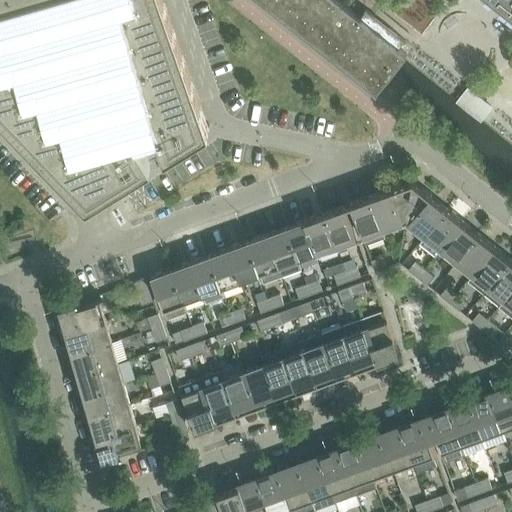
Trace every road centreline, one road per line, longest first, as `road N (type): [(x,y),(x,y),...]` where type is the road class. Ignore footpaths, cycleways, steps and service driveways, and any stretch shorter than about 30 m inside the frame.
road 1 (residential): [(511,217),(408,137),(20,277)]
road 2 (residential): [(90,508),(511,350)]
road 3 (residential): [(90,508),(20,277)]
